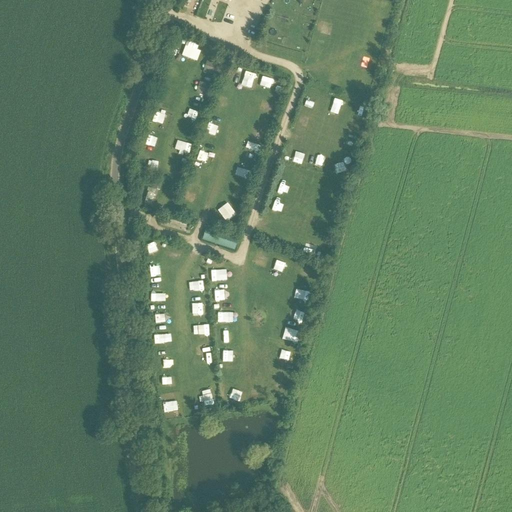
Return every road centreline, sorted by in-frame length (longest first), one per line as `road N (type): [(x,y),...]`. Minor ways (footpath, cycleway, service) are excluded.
road 1 (unclassified): [(144,511),(116,185),(166,0)]
road 2 (unknown): [(254,43),(213,144),(194,223),(198,244),(229,258),(246,248),(297,97),(296,73),(276,53)]
